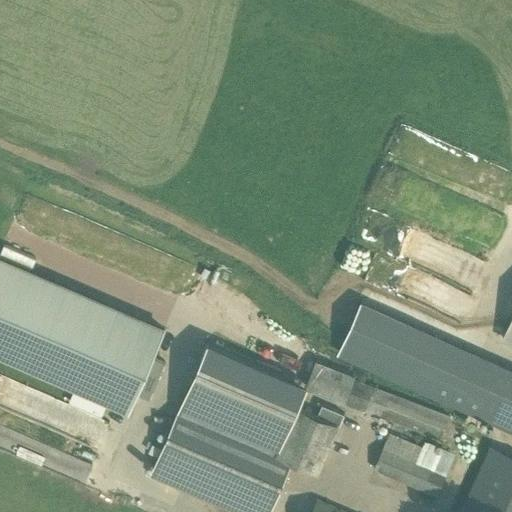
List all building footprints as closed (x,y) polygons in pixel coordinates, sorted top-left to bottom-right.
[(48,196),(34,198),(36,213),(51,211),(48,196)] [(59,196),(54,219),(66,222),(71,199),(59,196)] [(164,328),(0,257),(0,353),(129,409),(164,328)] [(404,267),(395,284),(409,291),(418,274),(404,267)] [(511,317),(503,337),(511,340),(511,317)] [(511,427),(511,388),(384,333),(372,361),(409,376),(406,382),(493,420),(493,419),(511,427)] [(239,511),(268,511),(290,460),(316,471),(341,412),(321,403),(316,414),(296,406),(304,386),(205,345),(151,475),(239,511)] [(315,360),(306,386),(440,436),(449,413),(352,378),(354,374),(315,360)] [(388,433),(382,447),(445,473),(452,456),(424,444),(423,448),(388,433)] [(382,447),(374,467),(436,493),(445,473),(382,447)] [(511,511),(511,478),(482,466),(461,511),(511,511)] [(348,511),(316,498),(310,511),(348,511)]
